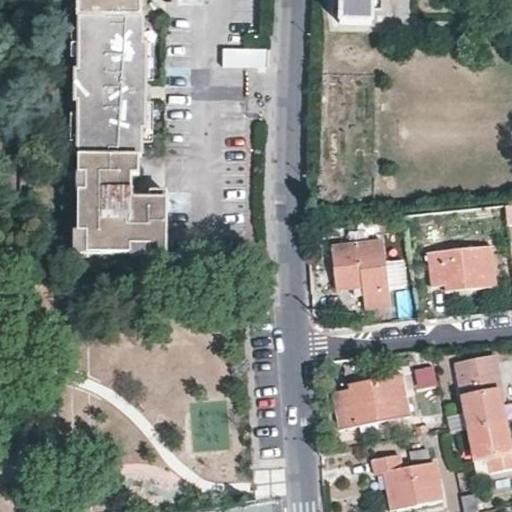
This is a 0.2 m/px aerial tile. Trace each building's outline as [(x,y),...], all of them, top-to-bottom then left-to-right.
[(80,0),(80,74),(76,74),(76,104),(80,104),(79,235),(91,235),(91,255),(131,256),(131,247),(151,247),(151,256),(168,256),(168,193),(151,193),(151,201),(132,201),(132,176),(139,176),(140,158),(143,158),(143,131),(147,131),(147,95),(147,46),(143,46),(144,19),(140,19),(140,0),(80,0)] [(339,0),(339,24),(373,25),(374,4),(379,4),(378,0),(339,0)] [(222,46),(222,65),(265,66),(266,47),(222,46)] [(79,235),(77,235),(77,255),(91,255),(91,235),(79,235)] [(387,263),(385,243),(332,249),(336,283),(337,291),(363,288),(366,310),(392,307),(390,288),(387,263)] [(497,286),(492,246),(428,253),(431,287),(444,286),(446,291),(453,291),(497,286)] [(151,247),(131,247),(131,256),(151,256),(151,247)] [(403,261),(387,263),(390,288),(406,286),(403,261)] [(468,430),(504,422),(500,400),(494,401),(492,389),(497,388),(501,388),(494,354),(455,362),(465,412),(468,430)] [(435,364),(415,365),(416,387),(436,386),(435,364)] [(410,418),(402,375),(355,384),(348,386),(349,390),(334,393),(340,432),(410,418)] [(468,430),(465,412),(447,415),(450,429),(451,433),(468,430)] [(504,422),(468,430),(477,476),(511,468),(511,449),(511,446),(509,446),(508,440),(504,422)] [(433,460),(431,450),(414,454),(416,463),(433,460)] [(442,502),(435,462),(402,468),(400,456),(374,460),(377,476),(386,475),(388,487),(393,511),(442,502)] [(477,511),(474,492),(462,494),(465,511),(477,511)]
